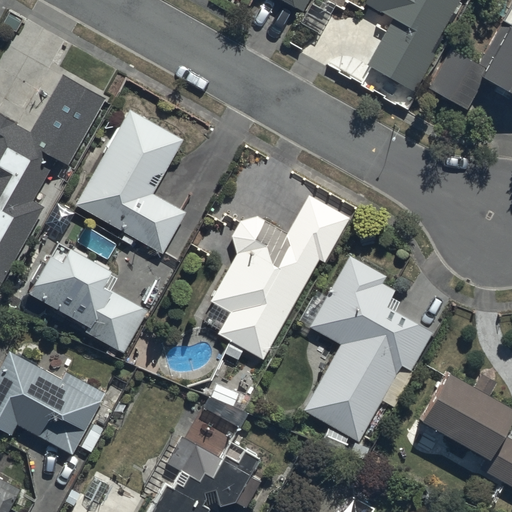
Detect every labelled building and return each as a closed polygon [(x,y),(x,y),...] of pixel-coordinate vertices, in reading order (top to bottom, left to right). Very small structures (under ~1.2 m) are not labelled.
[(273,0),(301,16),(309,0),(273,0)] [(365,0),(363,3),(391,20),(364,66),(413,95),(437,55),(433,53),(463,0),(365,0)] [(511,0),(478,64),(450,49),(428,88),(467,111),(483,81),(511,96),(511,0)] [(0,285),(42,207),(32,202),(54,162),(67,168),(104,100),(60,77),(30,134),(0,117),(0,285)] [(185,213),(152,195),(181,142),(127,111),(74,206),(161,255),(185,213)] [(286,234),(256,218),(238,222),(231,237),(236,256),(210,304),(228,314),(216,336),(229,343),(223,354),(238,361),(244,350),(264,361),(319,261),(325,265),(349,220),(306,197),(286,234)] [(124,354),(146,311),(102,288),(109,275),(104,273),(107,267),(94,260),(92,265),(84,261),(87,255),(73,247),(70,252),(56,245),(48,259),(44,256),(29,285),(32,287),(26,298),(86,329),(84,334),(122,354),(124,354)] [(399,364),(414,372),(434,334),(395,313),(400,304),(392,299),(396,292),(382,285),(386,278),(348,257),(326,297),(315,291),(298,322),(310,328),(309,329),(340,346),(303,414),(357,444),(359,440),(399,364)] [(17,426),(72,456),(104,395),(65,374),(61,381),(7,352),(0,364),(0,433),(10,439),(17,426)] [(511,425),(511,411),(488,398),(495,385),(480,376),(472,389),(447,374),(420,426),(483,461),(478,470),(511,489),(511,440),(505,437),(511,425)] [(209,511),(211,510),(232,508),(260,457),(229,440),(219,459),(172,434),(158,458),(180,473),(169,492),(163,489),(148,511),(209,511)] [(0,511),(7,511),(19,489),(0,479),(0,511)] [(374,511),(375,511),(354,495),(340,500),(332,511),(374,511)]
